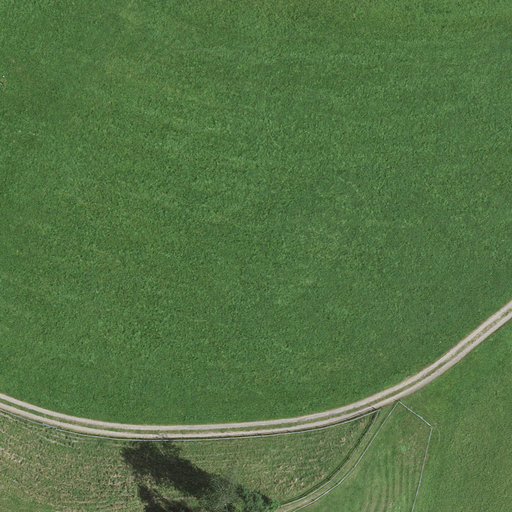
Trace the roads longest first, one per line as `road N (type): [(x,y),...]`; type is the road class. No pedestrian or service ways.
road 1 (track): [(0,401),(75,427),(133,435),(257,430),(389,399)]
road 2 (track): [(389,399),(511,312)]
